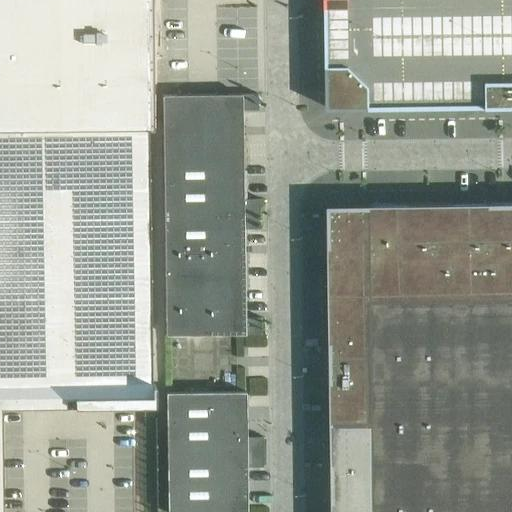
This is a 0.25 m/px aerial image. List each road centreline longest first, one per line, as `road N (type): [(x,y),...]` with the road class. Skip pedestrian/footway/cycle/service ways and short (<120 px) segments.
road 1 (unclassified): [(291,511),(287,155)]
road 2 (unclassified): [(287,155),(511,153)]
road 3 (unclassified): [(287,155),(286,0)]
